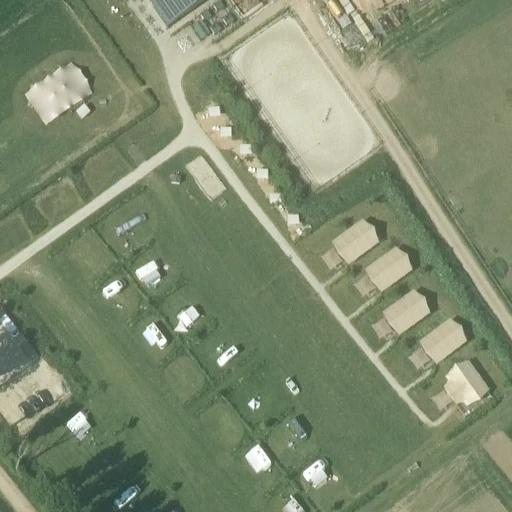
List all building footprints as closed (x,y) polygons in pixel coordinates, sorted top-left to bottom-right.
[(146,0),(167,29),(208,0),(146,0)] [(330,244),(347,268),(380,243),(363,220),(330,244)] [(397,247),(364,271),(381,294),(414,270),(397,247)] [(397,339),(431,314),(414,290),(380,315),(397,339)] [(435,367),(468,343),(451,319),(418,344),(435,367)] [(214,333),(197,345),(208,359),(224,346),(214,333)] [(469,361),(439,379),(455,406),(462,401),(468,410),(491,396),(469,361)] [(230,459),(243,473),(257,460),(245,446),(230,459)] [(261,463),(245,476),(256,489),(272,477),(261,463)] [(348,496),(348,480),(316,482),(317,498),(348,496)]
